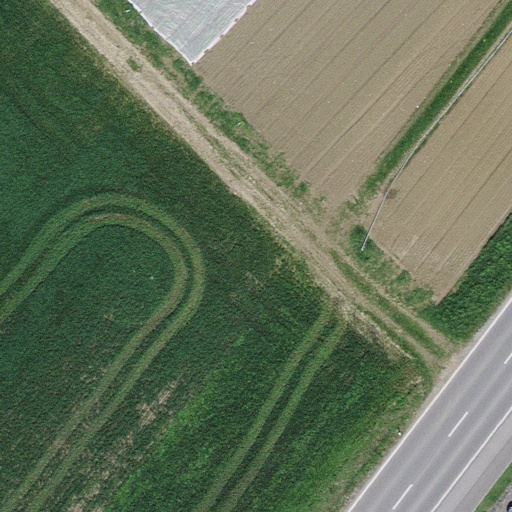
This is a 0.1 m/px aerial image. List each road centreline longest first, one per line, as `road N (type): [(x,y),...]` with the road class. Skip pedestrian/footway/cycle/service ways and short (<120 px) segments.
road 1 (track): [(60,0),(376,335)]
road 2 (primary): [(391,511),(511,355)]
